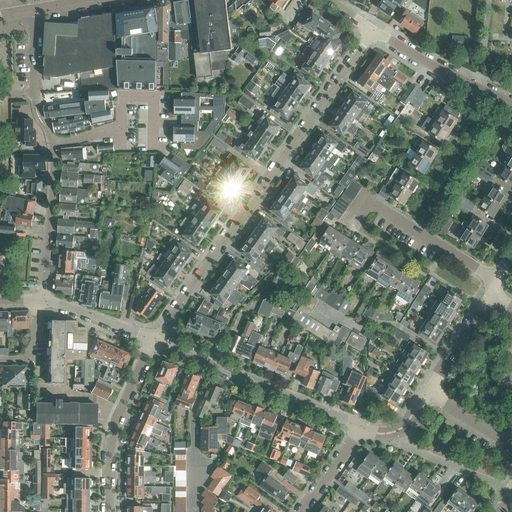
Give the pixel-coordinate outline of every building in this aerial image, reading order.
[(170,20),(171,11),(172,10),(173,3),(167,0),(159,2),(160,4),(158,5),(156,6),(159,24),(158,24),(158,62),(168,62),(169,43),(169,20),(170,20)] [(225,69),(227,51),(233,51),(231,38),(227,9),(226,0),(195,0),(202,53),(194,53),(197,79),(213,77),(213,71),(225,69)] [(235,0),(236,1),(235,2),(235,4),(237,12),(243,6),(246,6),(250,1),(250,0),(235,0)] [(268,0),(273,3),(270,8),(272,11),(275,12),(279,7),(283,10),(289,0),(268,0)] [(382,0),(377,7),(390,16),(397,6),(400,8),(405,0),(382,0)] [(417,6),(417,10),(425,10),(426,0),(414,0),(414,5),(417,6)] [(192,30),(192,18),(189,1),(175,3),(173,3),(172,10),(171,11),(170,20),(169,20),(169,43),(171,43),(182,43),(182,32),(192,30)] [(240,38),(240,36),(239,29),(239,18),(237,12),(235,4),(235,2),(227,9),(231,38),(240,38)] [(158,62),(158,24),(159,24),(156,6),(138,9),(139,12),(131,12),(131,10),(114,13),(114,16),(119,89),(130,89),(130,88),(135,88),(135,90),(156,90),(157,62),(158,62)] [(306,11),(297,25),(303,28),(304,26),(315,34),(316,31),(323,20),(312,12),(311,14),(306,11)] [(405,19),(401,25),(415,35),(424,23),(407,11),(402,17),(405,19)] [(108,89),(119,89),(114,16),(113,16),(113,14),(79,20),(78,28),(74,27),(48,25),(44,77),(57,77),(80,73),(83,91),(90,90),(108,89)] [(334,28),(323,20),(316,31),(322,35),(320,39),(325,42),(334,28)] [(334,28),(325,42),(336,50),(342,43),(338,40),(342,34),(334,28)] [(289,30),(278,36),(288,43),(293,35),(290,32),(289,30)] [(453,35),(451,46),(468,48),(469,37),(453,35)] [(336,50),(325,42),(320,39),(319,41),(314,37),(308,46),(329,61),(336,50)] [(267,46),(271,50),(272,50),(276,44),(268,39),(259,40),(260,47),(267,46)] [(181,45),(171,45),(171,61),(181,61),(181,45)] [(274,52),(278,55),(283,49),(278,46),(274,52)] [(308,46),(302,54),(303,55),(323,69),(329,61),(308,46)] [(257,58),(248,52),(240,47),(231,59),(236,63),(241,56),(253,64),(257,58)] [(317,78),(323,69),(303,55),(300,59),(306,64),(303,68),(317,78)] [(378,55),(371,65),(398,83),(402,86),(407,79),(396,71),(395,73),(387,67),(390,63),(393,59),(389,56),(386,60),(378,55)] [(371,65),(365,74),(379,84),(388,91),(391,87),(394,89),(398,83),(371,65)] [(284,74),(281,78),(304,95),(306,92),(308,92),(312,87),(302,80),(304,77),(299,73),(299,74),(295,72),(290,79),(284,74)] [(376,89),(379,84),(365,74),(358,84),(372,94),(370,98),(380,106),(387,97),(376,89)] [(254,77),(251,81),(253,82),(257,86),(258,86),(261,82),(254,77)] [(275,86),(278,89),(300,104),(303,99),(302,97),(304,95),(281,78),(275,86)] [(253,82),(247,90),(252,93),(257,86),(253,82)] [(409,91),(414,94),(418,89),(413,85),(409,91)] [(85,102),(86,108),(113,105),(113,101),(109,101),(108,89),(90,90),(91,101),(85,102)] [(272,97),(293,111),(295,108),(297,108),(300,104),(278,89),(275,93),(272,97)] [(418,89),(414,94),(408,103),(412,105),(422,92),(418,89)] [(407,104),(408,103),(414,94),(409,91),(402,100),(407,104)] [(214,107),(225,108),(225,96),(182,92),(182,98),(175,98),(175,107),(200,107),(200,98),(214,99),(214,107)] [(367,116),(370,112),(367,109),(372,102),(362,95),(360,97),(352,92),(349,97),(349,99),(347,102),(367,116)] [(427,96),(422,92),(412,105),(411,107),(416,111),(427,96)] [(255,104),(243,96),(240,94),(237,98),(240,100),(238,102),(250,111),(255,104)] [(291,114),(293,111),(272,97),(269,101),(276,105),(273,110),(288,121),(291,116),(291,114)] [(59,116),(87,113),(86,108),(85,102),(85,101),(44,107),(45,118),(51,117),(52,121),(60,119),(59,116)] [(340,109),(355,119),(358,121),(362,117),(366,120),(369,117),(367,116),(347,102),(346,104),(344,104),(340,109)] [(114,109),(113,105),(86,108),(87,113),(87,115),(89,126),(90,125),(94,124),(95,124),(112,121),(110,110),(114,109)] [(211,121),(220,121),(225,115),(225,108),(214,107),(200,107),(175,107),(175,115),(182,115),(181,121),(200,121),(200,111),(214,111),(213,121),(211,121)] [(227,114),(230,117),(234,120),(239,115),(231,109),(227,114)] [(352,124),(355,119),(340,109),(337,113),(338,115),(336,118),(356,132),(359,129),(352,124)] [(431,120),(435,122),(435,121),(451,132),(458,120),(442,110),(438,117),(434,115),(431,120)] [(261,126),(274,136),(281,127),(260,113),(257,117),(264,122),(261,126)] [(75,117),(70,118),(73,132),(76,131),(76,128),(89,126),(87,115),(75,117)] [(383,125),(387,128),(394,118),(390,115),(383,125)] [(29,146),(32,146),(36,146),(36,131),(33,131),(33,120),(26,120),(25,119),(21,118),(20,120),(18,120),(18,123),(11,123),(11,137),(18,137),(18,141),(29,141),(29,146)] [(70,132),(73,132),(70,118),(52,121),(55,132),(69,129),(70,132)] [(332,120),(328,126),(343,137),(346,132),(353,136),(356,132),(336,118),(334,120),(332,120)] [(400,127),(403,123),(396,119),(394,123),(400,127)] [(211,135),(220,123),(220,121),(211,121),(211,122),(205,132),(198,132),(198,121),(200,121),(181,121),(181,126),(175,126),(174,135),(211,135)] [(435,122),(428,133),(444,143),(451,132),(435,121),(435,122)] [(248,130),(268,144),(274,136),(261,126),(257,131),(251,126),(248,130)] [(367,134),(361,129),(358,133),(365,138),(367,134)] [(384,129),(379,136),(382,138),(387,131),(384,129)] [(263,153),(268,144),(248,130),(245,133),(252,138),(249,143),(263,153)] [(224,142),(227,138),(219,132),(216,136),(224,142)] [(324,135),(318,143),(332,153),(335,149),(342,154),(347,146),(329,133),(326,137),(324,135)] [(211,135),(174,135),(174,143),(181,143),(181,149),(201,150),(211,135)] [(224,153),(228,148),(214,138),(210,143),(224,153)] [(412,151),(415,153),(416,153),(431,163),(438,152),(419,139),(412,151)] [(503,164),(505,165),(511,169),(511,148),(498,140),(494,146),(507,154),(501,163),(503,164)] [(353,148),(366,157),(370,152),(357,142),(353,148)] [(246,148),(239,143),(234,149),(242,154),(243,152),(256,161),(263,153),(249,143),(246,148)] [(318,143),(312,152),(333,166),(335,163),(331,160),(335,155),(332,153),(318,143)] [(63,161),(69,160),(69,163),(80,164),(80,160),(83,160),(82,147),(61,149),(63,161)] [(376,149),(373,152),(380,157),(382,153),(376,149)] [(410,160),(408,164),(424,174),(431,163),(416,153),(415,153),(412,151),(409,149),(405,156),(410,160)] [(202,160),(207,154),(202,151),(197,157),(202,160)] [(333,166),(312,152),(306,160),(320,170),(323,165),(335,173),(338,169),(333,166)] [(230,154),(227,159),(234,164),(231,168),(245,178),(251,169),(230,154)] [(20,177),(32,177),(35,177),(35,170),(46,170),(46,155),(25,155),(25,170),(20,169),(20,177)] [(175,187),(190,165),(175,155),(172,160),(166,156),(159,166),(165,170),(160,176),(175,187)] [(359,155),(351,167),(352,167),(359,172),(367,160),(360,155),(359,155)] [(324,173),(320,170),(306,160),(300,169),(315,180),(313,183),(318,187),(324,179),(321,177),(324,173)] [(239,186),(245,178),(231,168),(228,173),(211,161),(209,165),(218,172),(239,186)] [(80,164),(69,163),(65,162),(64,172),(80,173),(81,173),(82,173),(84,172),(85,171),(85,170),(85,169),(91,170),(92,170),(92,171),(93,172),(94,172),(95,172),(97,171),(98,171),(98,170),(99,170),(99,169),(99,167),(99,166),(98,165),(80,164)] [(511,169),(505,165),(503,164),(501,163),(495,172),(496,173),(495,175),(511,185),(511,169)] [(481,166),(478,170),(491,179),(494,174),(481,166)] [(346,176),(352,180),(353,179),(353,180),(356,176),(359,172),(352,167),(349,171),(346,176)] [(411,194),(419,182),(398,169),(391,181),(411,194)] [(491,179),(478,170),(474,175),(488,184),(491,179)] [(218,172),(216,176),(222,180),(219,185),(233,194),(239,186),(218,172)] [(101,182),(102,176),(79,175),(63,174),(63,187),(78,188),(79,180),(84,180),(84,183),(94,184),(94,183),(101,184),(101,182)] [(346,176),(340,184),(346,188),(347,188),(349,184),(352,180),(346,176)] [(295,177),(289,186),(302,195),(306,191),(313,195),(317,189),(310,184),(308,186),(295,177)] [(352,180),(349,184),(359,191),(363,187),(353,180),(353,179),(352,180)] [(185,198),(193,186),(185,180),(176,192),(185,198)] [(202,190),(206,184),(200,180),(196,186),(202,190)] [(387,201),(390,196),(404,205),(411,194),(391,181),(390,180),(385,187),(384,186),(378,195),(387,201)] [(33,182),(24,181),(24,186),(28,187),(27,195),(32,196),(32,200),(41,200),(43,181),(33,181),(33,182)] [(101,182),(101,184),(101,191),(104,191),(105,184),(113,184),(113,182),(105,181),(105,182),(101,182)] [(233,194),(219,185),(216,182),(212,187),(209,185),(207,189),(227,203),(233,194)] [(349,184),(347,188),(346,188),(346,189),(356,196),(359,191),(349,184)] [(501,207),(508,195),(492,185),(487,192),(483,190),(480,194),(485,197),(501,207)] [(303,209),(309,212),(311,209),(302,202),(305,197),(302,195),(289,186),(283,194),(303,209)] [(62,188),(61,202),(77,204),(77,198),(88,199),(89,190),(78,190),(62,188)] [(356,196),(346,189),(343,194),(353,201),(356,196)] [(283,194),(277,203),(290,212),(294,207),(301,212),(303,209),(283,194)] [(339,198),(349,205),(353,201),(343,194),(339,198)] [(5,212),(7,213),(8,213),(8,211),(17,213),(18,214),(18,212),(27,214),(27,215),(34,216),(37,202),(10,196),(1,206),(1,209),(5,210),(5,212)] [(461,196),(458,202),(471,210),(475,205),(461,196)] [(141,197),(140,207),(148,207),(149,197),(141,197)] [(494,218),(501,207),(485,197),(478,208),(494,218)] [(336,203),(346,210),(349,205),(339,198),(336,203)] [(197,202),(194,206),(215,221),(217,218),(218,219),(222,213),(207,202),(204,207),(197,202)] [(471,210),(458,202),(455,207),(468,215),(471,210)] [(289,229),(294,221),(287,216),(290,212),(277,203),(271,211),(276,215),(274,218),(289,229)] [(333,208),(342,215),(346,210),(336,203),(333,208)] [(332,206),(328,204),(325,204),(322,208),(328,212),(332,206)] [(61,205),(60,216),(76,217),(78,217),(79,212),(77,212),(77,206),(61,205)] [(159,205),(155,210),(161,214),(164,209),(159,205)] [(213,223),(215,221),(194,206),(192,210),(199,215),(195,219),(210,230),(214,224),(213,223)] [(322,208),(316,217),(317,217),(318,218),(323,222),(326,217),(329,213),(328,212),(322,208)] [(329,213),(338,220),(342,215),(333,208),(329,213)] [(7,213),(6,221),(22,226),(22,225),(31,227),(34,216),(27,215),(27,214),(18,212),(18,214),(17,213),(8,211),(8,213),(7,213)] [(448,217),(438,233),(443,236),(453,220),(448,217)] [(461,226),(463,227),(481,238),(488,227),(472,217),(468,224),(463,221),(461,226)] [(185,219),(183,222),(203,237),(205,234),(206,235),(210,230),(195,219),(192,224),(185,219)] [(272,237),(275,233),(282,238),(285,233),(264,219),(262,222),(261,221),(257,227),(272,237)] [(84,222),(60,220),(59,233),(75,235),(75,228),(84,228),(98,229),(99,223),(84,222)] [(201,240),(203,237),(183,222),(180,226),(187,231),(183,236),(198,246),(202,241),(201,240)] [(328,229),(321,225),(318,229),(313,236),(320,241),(321,242),(319,244),(324,248),(326,244),(331,247),(340,233),(330,226),(328,229)] [(252,236),(272,251),(275,247),(269,242),(272,237),(257,227),(253,233),(254,233),(252,236)] [(456,237),(474,249),(481,238),(463,227),(456,237)] [(98,230),(90,229),(90,238),(98,239),(98,230)] [(301,250),(306,243),(291,233),(287,239),(301,250)] [(329,252),(339,258),(342,254),(341,254),(350,240),(340,233),(331,247),(332,248),(329,252)] [(59,236),(58,247),(73,248),(74,242),(79,242),(79,246),(97,247),(98,239),(59,236)] [(270,254),(272,251),(252,236),(250,239),(249,238),(245,244),(260,254),(263,249),(270,254)] [(148,239),(146,247),(151,251),(155,244),(148,239)] [(171,239),(168,243),(172,246),(168,250),(172,253),(187,263),(191,258),(189,257),(192,253),(187,250),(189,247),(182,242),(180,245),(171,239)] [(316,242),(311,239),(305,249),(310,252),(316,242)] [(341,254),(342,254),(348,258),(346,260),(349,262),(351,260),(360,246),(350,240),(341,254)] [(257,265),(255,267),(262,272),(267,265),(257,259),(260,254),(245,244),(241,249),(242,250),(240,253),(257,265)] [(364,248),(360,246),(351,260),(362,267),(368,258),(369,259),(374,252),(365,246),(364,248)] [(162,252),(159,256),(180,271),(182,268),(183,269),(187,263),(172,253),(168,250),(165,255),(162,252)] [(60,251),(60,262),(82,263),(91,265),(97,266),(98,257),(85,256),(86,253),(76,252),(60,251)] [(295,256),(291,253),(285,261),(290,264),(295,256)] [(388,264),(389,262),(376,255),(365,273),(377,281),(388,264)] [(157,259),(156,260),(162,264),(159,269),(175,280),(179,274),(178,274),(180,271),(159,256),(157,259)] [(253,278),(251,280),(245,275),(248,270),(233,260),(229,266),(229,265),(227,268),(248,284),(252,287),(253,288),(259,282),(253,278)] [(60,262),(59,272),(75,274),(75,268),(81,269),(88,269),(88,270),(97,270),(97,266),(91,265),(82,263),(60,262)] [(386,289),(389,284),(398,271),(397,270),(398,268),(392,264),(391,266),(388,264),(377,281),(376,282),(386,289)] [(115,265),(113,283),(113,285),(114,285),(111,309),(121,311),(123,298),(127,299),(129,286),(125,285),(127,266),(115,265)] [(150,269),(147,273),(155,279),(153,282),(163,289),(165,286),(168,288),(170,285),(171,285),(175,280),(159,269),(153,265),(150,269)] [(252,287),(248,284),(227,268),(224,271),(225,272),(221,277),(236,288),(239,283),(250,291),(252,287)] [(408,277),(398,271),(389,284),(399,291),(408,277)] [(57,274),(56,280),(54,280),(54,294),(73,296),(73,285),(76,286),(76,284),(76,275),(57,274)] [(83,283),(80,305),(96,307),(99,285),(101,285),(102,278),(83,275),(83,279),(83,283)] [(305,286),(309,279),(302,275),(298,282),(305,286)] [(244,298),(234,290),(236,288),(221,277),(217,282),(215,285),(239,303),(244,298)] [(419,284),(408,277),(399,291),(396,296),(410,304),(413,299),(410,297),(419,284)] [(105,282),(101,308),(111,309),(114,285),(113,285),(113,283),(105,282)] [(139,305),(135,312),(140,315),(141,314),(148,319),(163,296),(162,295),(165,292),(150,282),(142,292),(144,294),(137,304),(139,305)] [(311,294),(315,288),(317,286),(316,286),(310,282),(305,290),(311,294)] [(217,299),(214,303),(214,304),(221,308),(221,307),(224,304),(227,300),(235,306),(239,303),(215,285),(213,288),(214,288),(210,294),(217,299)] [(422,291),(428,295),(431,290),(425,286),(422,291)] [(320,288),(318,290),(314,296),(314,297),(324,303),(330,294),(320,288)] [(324,303),(332,308),(340,294),(333,289),(330,294),(324,303)] [(441,303),(455,312),(456,313),(458,311),(459,309),(460,307),(459,306),(462,302),(448,292),(441,303)] [(332,308),(338,312),(347,298),(340,294),(332,308)] [(304,299),(315,306),(319,302),(307,295),(304,299)] [(283,317),(291,320),(301,305),(304,300),(301,298),(293,311),(287,308),(283,317)] [(347,298),(338,312),(344,316),(353,302),(347,298)] [(191,318),(187,328),(199,333),(205,318),(206,317),(212,307),(214,305),(205,299),(202,304),(196,300),(194,304),(199,308),(196,313),(193,319),(191,318)] [(301,305),(312,312),(315,306),(304,299),(304,300),(301,305)] [(272,313),(271,313),(273,307),(275,303),(267,300),(264,301),(259,314),(269,317),(271,313),(272,313)] [(416,301),(412,308),(416,311),(420,303),(416,301)] [(283,318),(283,317),(287,308),(275,303),(273,307),(271,313),(272,313),(283,318)] [(434,313),(449,322),(455,312),(441,303),(435,312),(434,313)] [(214,305),(212,307),(219,312),(221,308),(214,304),(214,305)] [(301,305),(291,320),(297,324),(303,313),(309,317),(312,312),(301,305)] [(367,319),(374,308),(370,306),(362,318),(367,319)] [(214,322),(215,322),(209,337),(218,341),(219,340),(224,342),(230,328),(225,326),(226,325),(220,323),(226,310),(221,307),(221,308),(219,312),(215,320),(214,322)] [(385,315),(374,308),(367,319),(381,321),(385,315)] [(426,322),(442,332),(449,322),(434,313),(435,312),(432,310),(425,321),(426,322)] [(7,331),(7,333),(7,337),(10,337),(12,337),(12,330),(12,329),(29,329),(28,312),(12,312),(8,312),(8,331),(7,331)] [(303,313),(297,324),(307,330),(314,320),(309,317),(303,313)] [(205,318),(199,333),(209,337),(215,322),(214,322),(215,320),(206,317),(205,318)] [(235,336),(229,350),(251,359),(261,335),(252,331),(256,322),(249,319),(242,334),(243,335),(241,339),(235,336)] [(312,333),(318,323),(314,320),(307,330),(312,333)] [(49,321),(48,361),(65,361),(65,360),(64,360),(64,349),(65,349),(66,332),(65,332),(65,321),(49,321)] [(72,384),(72,385),(81,385),(93,386),(93,377),(93,370),(93,361),(84,361),(85,350),(86,350),(86,328),(76,328),(76,321),(65,321),(65,332),(66,332),(65,349),(64,349),(64,360),(65,360),(65,361),(65,365),(74,365),(74,378),(74,384),(72,384)] [(441,337),(440,336),(442,332),(426,322),(417,335),(435,347),(441,337)] [(318,323),(312,333),(316,336),(323,326),(318,323)] [(323,326),(316,336),(321,339),(327,328),(323,326)] [(336,338),(340,330),(336,327),(333,332),(326,342),(332,346),(337,338),(336,338)] [(336,338),(337,338),(341,340),(347,329),(342,327),(340,330),(336,338)] [(327,328),(321,339),(326,342),(333,332),(327,328)] [(347,329),(341,340),(347,343),(352,332),(347,329)] [(374,342),(377,336),(367,330),(363,336),(374,342)] [(407,343),(410,338),(398,330),(394,335),(407,343)] [(352,332),(347,343),(346,344),(361,351),(367,340),(352,332)] [(94,357),(99,359),(105,345),(105,344),(100,341),(100,342),(96,341),(93,340),(88,350),(91,352),(89,357),(93,359),(94,357)] [(408,355),(407,355),(422,365),(428,354),(414,345),(409,343),(403,352),(408,355)] [(262,368),(263,367),(264,367),(270,351),(264,349),(266,346),(263,344),(261,348),(259,347),(253,362),(258,364),(257,366),(262,368)] [(105,345),(99,359),(98,361),(103,364),(104,362),(108,364),(115,349),(114,348),(115,348),(110,346),(110,347),(105,345)] [(281,375),(281,374),(286,376),(292,362),(297,364),(304,348),(298,346),(295,354),(291,353),(288,359),(281,356),(275,372),(276,372),(276,373),(281,375)] [(116,372),(112,370),(113,368),(119,371),(127,354),(115,349),(108,364),(106,369),(102,379),(114,384),(118,375),(116,372)] [(281,356),(270,351),(264,367),(269,369),(269,370),(273,372),(273,371),(275,372),(281,356)] [(401,366),(401,365),(415,375),(422,365),(407,355),(404,360),(400,357),(396,363),(401,366)] [(302,384),(315,389),(321,374),(309,369),(313,361),(302,356),(295,372),(306,376),(302,384)] [(48,361),(47,384),(65,384),(65,365),(65,361),(48,361)] [(151,393),(149,398),(167,406),(168,405),(167,404),(169,399),(161,396),(166,386),(170,387),(178,367),(165,362),(157,377),(158,378),(156,381),(150,393),(151,393)] [(409,385),(415,375),(401,365),(401,366),(398,371),(394,368),(391,373),(395,375),(409,385)] [(25,367),(3,366),(3,386),(9,386),(9,387),(25,388),(25,367)] [(346,377),(344,384),(349,386),(346,393),(347,393),(344,400),(347,402),(346,404),(352,406),(353,404),(354,405),(361,390),(366,377),(351,371),(349,370),(346,377)] [(322,377),(317,390),(328,395),(330,390),(337,393),(342,383),(335,380),(336,377),(324,372),(322,377)] [(190,411),(195,400),(192,399),(200,378),(188,374),(182,388),(188,391),(186,396),(180,394),(176,405),(190,411)] [(388,386),(402,395),(409,385),(395,375),(391,381),(388,378),(384,383),(388,386)] [(89,392),(105,400),(111,388),(109,387),(110,385),(98,379),(96,381),(92,388),(91,388),(89,392)] [(211,402),(217,405),(223,391),(210,385),(204,399),(202,398),(195,415),(204,419),(211,402)] [(366,393),(377,400),(380,395),(366,386),(366,393)] [(396,405),(402,395),(388,386),(381,396),(396,405)] [(32,396),(18,396),(18,410),(32,410),(32,396)] [(143,412),(158,418),(165,422),(169,413),(165,412),(165,411),(167,406),(149,398),(143,412)] [(167,406),(165,411),(170,413),(175,402),(169,399),(167,404),(168,405),(167,406)] [(38,404),(35,404),(35,423),(40,423),(49,423),(96,424),(96,405),(77,405),(77,404),(68,404),(68,405),(60,405),(60,400),(56,400),(56,404),(46,404),(38,404)] [(240,423),(248,404),(238,400),(230,419),(240,423)] [(252,405),(252,406),(248,404),(240,423),(244,425),(246,421),(251,423),(258,407),(252,405)] [(264,410),(258,407),(251,423),(257,426),(256,430),(260,431),(268,412),(264,411),(264,410)] [(139,421),(154,428),(164,432),(167,433),(169,429),(156,423),(158,418),(143,412),(139,421)] [(272,429),(278,416),(268,412),(260,431),(261,432),(270,436),(272,437),(275,430),(272,429)] [(201,452),(218,452),(218,440),(227,440),(227,443),(227,435),(227,434),(228,418),(217,417),(217,427),(201,427),(201,452)] [(275,437),(284,441),(285,437),(290,439),(296,424),(286,420),(281,433),(277,431),(275,437)] [(164,432),(154,428),(139,421),(135,430),(150,437),(152,433),(161,437),(163,432),(164,432)] [(0,439),(15,440),(17,440),(22,440),(22,431),(22,423),(2,422),(2,430),(0,430),(0,439)] [(30,431),(30,439),(33,439),(39,439),(40,439),(40,429),(40,423),(35,423),(32,423),(32,431),(30,431)] [(49,423),(40,423),(40,429),(40,439),(49,439),(49,429),(49,423)] [(296,424),(290,439),(288,443),(293,445),(295,441),(300,443),(306,427),(301,425),(301,426),(296,424)] [(313,430),(306,427),(300,443),(305,446),(304,449),(308,451),(316,432),(313,431),(313,430)] [(73,434),(69,433),(69,439),(72,439),(72,438),(89,439),(89,428),(73,428),(73,434)] [(159,441),(150,437),(135,430),(130,439),(131,440),(131,441),(128,446),(144,450),(147,442),(157,446),(159,441)] [(326,436),(316,432),(308,451),(309,451),(310,448),(315,450),(314,453),(318,455),(326,436)] [(72,449),(89,449),(89,439),(72,438),(72,439),(69,439),(67,439),(67,443),(65,443),(65,448),(72,449)] [(0,439),(0,450),(18,451),(18,450),(18,447),(17,447),(17,440),(15,440),(0,439)] [(232,446),(239,448),(241,441),(235,439),(232,446)] [(245,448),(251,451),(254,444),(248,442),(245,448)] [(254,444),(251,451),(258,454),(260,447),(254,444)] [(235,449),(229,445),(225,451),(231,455),(235,449)] [(72,449),(65,448),(65,453),(69,453),(69,458),(72,458),(72,459),(89,459),(89,449),(72,449)] [(278,461),(281,452),(270,448),(266,457),(278,461)] [(127,457),(127,467),(144,467),(144,457),(151,457),(151,453),(129,449),(129,457),(127,457)] [(0,461),(14,461),(22,462),(22,461),(18,461),(18,454),(18,452),(18,451),(0,450),(0,461)] [(368,478),(370,475),(381,460),(370,452),(359,467),(357,470),(368,478)] [(286,465),(288,459),(283,457),(280,463),(286,465)] [(49,467),(49,458),(43,458),(43,472),(54,472),(54,467),(49,467)] [(72,458),(69,458),(69,463),(69,469),(89,469),(89,459),(72,459),(72,458)] [(391,468),(381,460),(370,475),(381,483),(384,478),(395,463),(394,463),(391,468)] [(14,461),(0,461),(0,470),(1,471),(1,476),(23,476),(23,462),(22,462),(14,461)] [(303,464),(296,462),(292,471),(299,473),(303,464)] [(262,463),(257,469),(267,476),(259,487),(266,492),(274,498),(275,496),(283,502),(290,492),(268,475),(272,470),(262,463)] [(384,478),(395,485),(405,471),(395,463),(384,478)] [(303,464),(299,473),(308,477),(312,468),(303,464)] [(144,467),(127,467),(127,477),(143,477),(155,477),(155,472),(144,471),(144,467)] [(165,472),(165,477),(174,477),(174,472),(174,467),(171,467),(170,467),(170,472),(165,472)] [(219,467),(216,472),(228,481),(231,476),(219,467)] [(415,478),(405,471),(395,485),(405,493),(409,488),(420,473),(419,473),(415,478)] [(215,479),(224,486),(228,481),(216,472),(212,477),(215,479)] [(294,484),(298,479),(289,472),(284,478),(294,484)] [(409,488),(420,495),(430,481),(420,473),(409,488)] [(42,474),(42,489),(50,489),(50,481),(54,481),(54,474),(42,474)] [(0,490),(14,491),(14,490),(19,490),(19,483),(23,483),(23,476),(1,476),(1,481),(0,480),(0,490)] [(143,477),(127,477),(127,487),(143,487),(143,482),(155,482),(155,477),(143,477)] [(72,489),(89,490),(89,479),(66,479),(66,482),(63,482),(63,489),(72,489)] [(221,491),(224,486),(215,479),(211,484),(221,491)] [(420,495),(416,500),(427,507),(428,505),(428,506),(441,488),(430,481),(420,495)] [(348,482),(345,487),(355,495),(359,490),(348,482)] [(208,488),(218,495),(221,491),(211,484),(208,488)] [(245,485),(239,494),(242,496),(263,511),(262,511),(272,511),(258,501),(261,496),(249,487),(245,485)] [(350,502),(354,497),(339,486),(336,492),(350,502)] [(143,487),(127,487),(127,498),(143,498),(143,494),(162,494),(162,501),(170,502),(171,487),(143,487)] [(458,488),(448,503),(454,508),(451,511),(452,511),(457,511),(469,496),(458,488)] [(50,499),(50,489),(42,489),(42,499),(40,499),(49,499),(50,499)] [(89,500),(89,490),(72,489),(63,489),(63,494),(66,494),(66,499),(89,500)] [(219,497),(219,498),(225,502),(227,500),(229,501),(232,497),(230,496),(231,494),(225,489),(219,497)] [(14,491),(0,490),(0,501),(18,501),(18,500),(18,498),(19,498),(19,490),(14,490),(14,491)] [(199,495),(203,498),(214,505),(218,500),(203,490),(199,495)] [(366,503),(370,498),(366,495),(362,500),(366,503)] [(473,511),(480,504),(469,496),(457,511),(473,511)] [(359,500),(354,497),(350,502),(355,506),(359,500)] [(199,502),(203,505),(211,510),(214,505),(203,498),(199,502)] [(41,509),(47,509),(47,503),(48,503),(48,499),(49,499),(40,499),(40,509),(41,509)] [(65,509),(71,510),(88,510),(89,500),(66,499),(65,509)] [(0,511),(13,511),(14,504),(18,504),(18,502),(18,501),(0,501),(0,511)] [(376,511),(380,505),(376,502),(372,508),(376,511)] [(441,511),(446,506),(441,502),(433,511),(441,511)]
